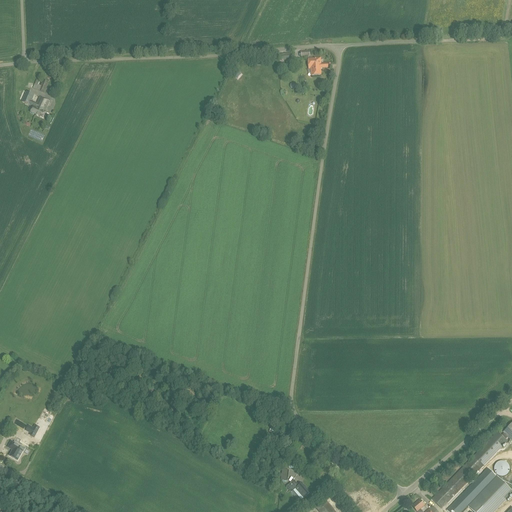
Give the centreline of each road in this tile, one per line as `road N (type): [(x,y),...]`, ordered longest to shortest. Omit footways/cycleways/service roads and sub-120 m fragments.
road 1 (unclassified): [(405,492),(310,429),(292,404),(340,44)]
road 2 (unclassified): [(24,61),(340,44)]
road 3 (unclassified): [(405,492),(511,401)]
road 4 (unclassified): [(340,44),(460,39)]
